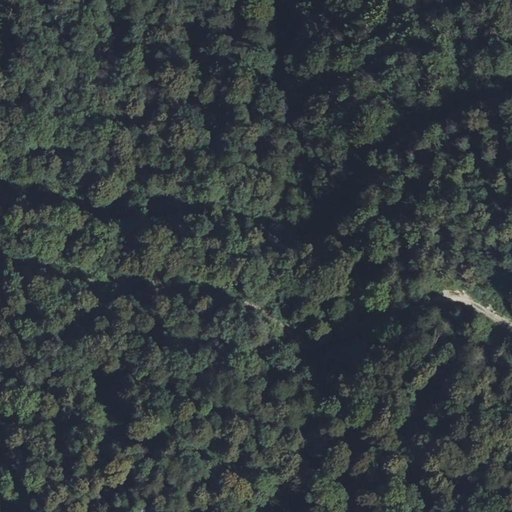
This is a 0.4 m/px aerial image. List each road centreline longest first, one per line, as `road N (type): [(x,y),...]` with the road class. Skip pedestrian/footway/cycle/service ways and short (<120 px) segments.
road 1 (track): [(14,0),(62,57),(127,85),(298,131),(323,101),(406,44),(511,19)]
road 2 (track): [(511,326),(472,301),(443,298),(323,345),(212,294),(0,266)]
